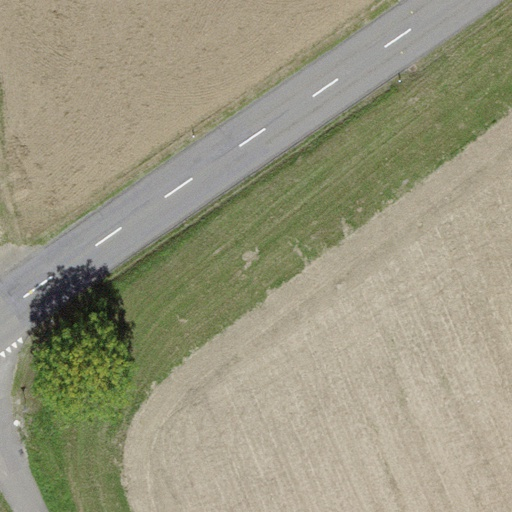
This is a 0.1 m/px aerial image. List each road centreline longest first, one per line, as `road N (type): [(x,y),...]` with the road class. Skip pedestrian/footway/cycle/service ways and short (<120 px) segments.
road 1 (tertiary): [(0,324),(413,0)]
road 2 (track): [(54,511),(0,387)]
